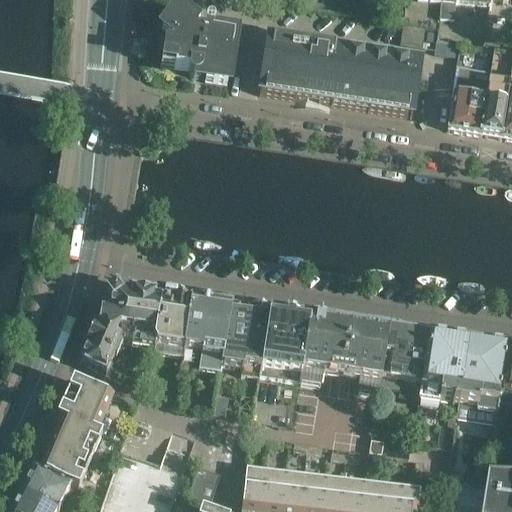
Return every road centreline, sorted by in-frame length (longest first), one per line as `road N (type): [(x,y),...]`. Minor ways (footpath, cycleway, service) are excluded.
road 1 (residential): [(80,256),(102,266),(511,331)]
road 2 (residential): [(511,166),(101,101)]
road 3 (tertiary): [(0,450),(80,256)]
road 4 (tertiary): [(80,256),(101,101)]
